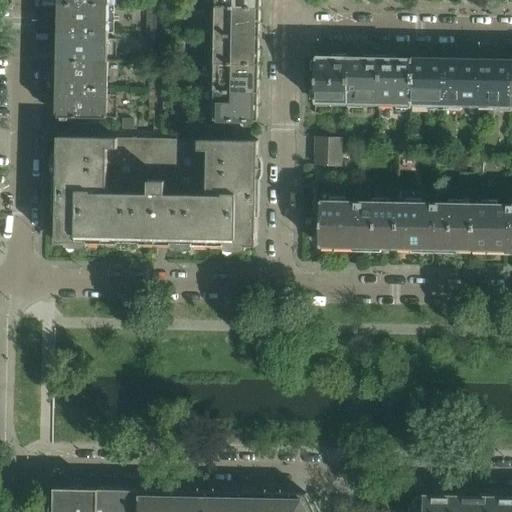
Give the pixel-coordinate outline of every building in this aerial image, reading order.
[(110,5),(62,4),(61,33),(109,33),(110,5)] [(261,8),(217,7),(217,22),(213,22),(213,35),(261,36),(261,8)] [(109,33),(61,33),(60,60),(109,61),(109,33)] [(261,36),(213,35),(213,49),(217,49),(216,63),(260,64),(261,36)] [(349,58),(317,58),(316,99),(316,102),(348,103),(349,58)] [(381,59),(349,58),(348,103),(380,103),(381,59)] [(413,60),(381,59),(380,103),(412,104),(413,60)] [(109,61),(60,60),(60,89),(108,90),(109,61)] [(445,61),(413,60),(412,104),(444,105),(445,61)] [(478,61),(445,61),(444,105),(477,105),(478,61)] [(510,62),(478,61),(477,105),(509,106),(510,62)] [(260,64),(216,63),(216,78),(212,78),(212,91),(260,92),(260,64)] [(108,90),(60,89),(59,117),(108,118),(108,90)] [(260,92),(212,91),(211,120),(259,121),(260,92)] [(257,246),(258,179),(257,179),(258,158),(259,158),(259,141),(58,137),(58,154),(59,154),(59,174),(58,174),(56,242),(67,243),(67,241),(88,242),(88,243),(120,244),(120,243),(141,243),(141,244),(173,245),(173,244),(193,244),(193,245),(226,246),(226,245),(246,245),(246,246),(257,246)] [(317,138),(317,139),(316,152),(343,153),(343,139),(317,138)] [(343,153),(316,152),(316,165),(342,166),(343,153)] [(360,203),(333,202),(321,202),(321,246),(359,247),(360,203)] [(398,203),(373,203),(360,203),(359,247),(397,247),(398,203)] [(436,204),(408,204),(398,203),(397,247),(435,248),(436,204)] [(474,205),(450,204),(436,204),(435,248),(474,249),(474,205)] [(511,222),(511,205),(484,205),(474,205),(474,249),(511,250),(511,222)] [(99,511),(100,489),(56,488),(55,507),(52,507),(51,511),(99,511)] [(141,511),(142,490),(100,489),(99,511),(141,511)] [(175,511),(176,491),(157,490),(142,490),(141,511),(175,511)] [(208,511),(209,491),(191,491),(176,491),(175,511),(208,511)] [(242,511),(243,492),(224,492),(209,491),(208,511),(242,511)] [(275,511),(276,493),(259,492),(243,492),(242,511),(275,511)] [(316,511),(307,493),(276,493),(275,511),(316,511)] [(443,496),(418,496),(417,500),(415,500),(410,508),(412,511),(459,511),(460,497),(455,496),(455,494),(443,494),(443,496)] [(480,494),(480,497),(460,497),(459,511),(495,511),(496,497),(492,497),(492,495),(480,494)] [(511,511),(511,497),(496,497),(495,511),(511,511)]
